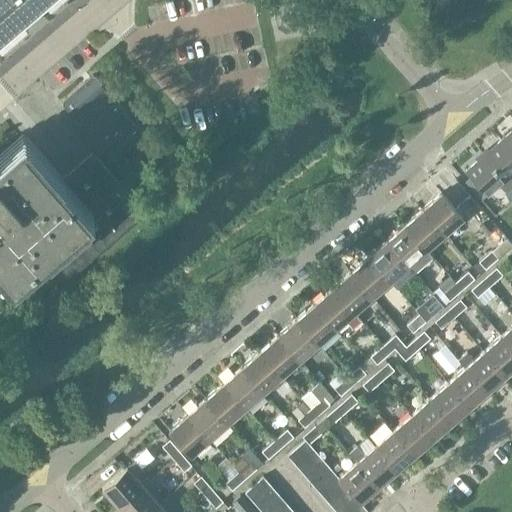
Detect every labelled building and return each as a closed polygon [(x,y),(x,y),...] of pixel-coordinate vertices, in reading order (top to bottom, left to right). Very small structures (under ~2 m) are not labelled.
[(0,0),(0,39),(45,0),(0,0)] [(68,116),(84,134),(121,102),(114,95),(115,90),(109,84),(104,84),(97,75),(93,74),(64,100),(64,104),(72,113),(68,116)] [(121,102),(84,134),(100,153),(103,150),(111,158),(115,159),(145,132),(144,129),(136,120),(137,116),(131,109),(127,109),(121,102)] [(511,130),(502,140),(511,152),(511,130)] [(45,249),(49,254),(69,236),(64,231),(87,211),(60,179),(23,138),(0,158),(0,261),(13,277),(45,249)] [(511,152),(502,140),(484,155),(511,187),(511,186),(511,176),(510,175),(511,173),(511,152)] [(69,236),(49,254),(70,278),(145,211),(92,150),(68,171),(60,179),(87,211),(64,231),(69,236)] [(511,187),(484,155),(466,170),(487,194),(499,184),(506,192),(511,187)] [(441,192),(422,208),(444,233),(452,242),(470,226),(462,216),(441,192)] [(422,208),(404,224),(426,248),(444,233),(422,208)] [(386,239),(408,264),(414,271),(432,256),(426,248),(404,224),(386,239)] [(494,249),(492,250),(498,257),(511,245),(511,243),(506,238),(494,249)] [(386,239),(368,255),(390,280),(389,280),(396,288),(414,271),(408,264),(386,239)] [(479,262),(485,269),(498,257),(492,250),(479,262)] [(368,255),(350,271),(372,295),(389,280),(390,280),(368,255)] [(495,267),(483,278),(489,286),(502,275),(495,267)] [(350,271),(332,286),(354,311),(363,303),(370,312),(379,304),(372,296),(372,295),(350,271)] [(468,271),(455,282),(462,289),(474,278),(468,271)] [(450,276),(437,287),(443,293),(455,282),(450,276)] [(489,286),(483,278),(470,289),(477,296),(489,286)] [(462,289),(455,282),(443,293),(449,300),(462,289)] [(332,286),(314,302),(336,327),(345,318),(353,327),(361,320),(354,311),(332,286)] [(424,293),(412,304),(420,313),(432,303),(424,293)] [(459,298),(447,309),(453,317),(466,306),(459,298)] [(314,302),(296,318),(318,342),(336,327),(314,302)] [(420,313),(419,314),(426,321),(438,310),(432,303),(420,313)] [(453,317),(447,309),(434,320),(441,328),(453,317)] [(426,321),(419,314),(407,324),(413,332),(426,321)] [(296,318),(278,333),(300,358),(318,342),(296,318)] [(384,324),(373,333),(382,343),(393,333),(384,324)] [(511,324),(500,334),(511,347),(511,324)] [(423,331),(411,341),(417,348),(429,338),(423,331)] [(278,333),(260,349),(282,374),(300,358),(278,333)] [(395,334),(384,344),(390,352),(394,348),(395,350),(403,343),(395,334)] [(482,350),(504,375),(511,367),(511,347),(500,334),(482,350)] [(405,346),(403,343),(395,350),(404,360),(417,348),(411,341),(405,346)] [(390,352),(384,344),(370,356),(377,363),(390,352)] [(260,349),(242,365),(264,390),(282,374),(260,349)] [(466,350),(457,358),(464,366),(486,390),(504,375),(482,350),(473,358),(466,350)] [(386,362),(374,373),(380,380),(393,369),(386,362)] [(242,365),(224,381),(246,405),(264,390),(242,365)] [(359,366),(346,377),(353,384),(365,373),(359,366)] [(446,381),(468,406),(486,390),(464,366),(446,381)] [(380,380),(374,373),(361,384),(367,391),(380,380)] [(353,384),(346,377),(334,388),(340,395),(353,384)] [(224,381),(206,396),(228,421),(246,405),(224,381)] [(428,397),(449,422),(468,406),(446,381),(428,397)] [(312,390),(302,399),(310,408),(320,400),(312,390)] [(350,394),(338,404),(344,412),(356,401),(350,394)] [(206,396),(188,412),(210,437),(228,421),(206,396)] [(320,400),(310,408),(317,415),(329,404),(323,397),(320,400)] [(410,413),(431,437),(449,422),(428,397),(410,413)] [(344,412),(338,404),(325,415),(332,423),(344,412)] [(317,415),(310,408),(298,419),(304,427),(317,415)] [(210,437),(188,412),(169,428),(191,453),(210,437)] [(392,428),(413,453),(431,437),(410,413),(392,428)] [(302,436),(304,439),(305,438),(309,442),(320,433),(314,426),(302,436)] [(374,444),(395,469),(413,453),(392,428),(374,444)] [(287,429),(274,440),(280,447),(293,436),(287,429)] [(287,454),(294,463),(313,447),(309,442),(305,438),(304,439),(287,454)] [(170,439),(162,445),(173,457),(180,451),(170,439)] [(280,447),(274,440),(261,451),(268,458),(280,447)] [(357,445),(348,452),(355,460),(356,460),(377,484),(395,469),(374,444),(364,453),(357,445)] [(294,463),(302,472),(321,456),(313,447),(294,463)] [(180,451),(173,457),(185,470),(192,464),(180,451)] [(302,472),(310,481),(328,465),(321,456),(302,472)] [(101,487),(117,506),(142,484),(135,475),(142,469),(133,459),(101,487)] [(251,460),(238,471),(244,479),(257,467),(251,460)] [(344,483),(352,492),(359,500),(377,484),(356,460),(355,460),(338,475),(344,483)] [(310,481),(318,490),(336,474),(328,465),(310,481)] [(244,479),(238,471),(225,482),(231,490),(244,479)] [(318,490),(325,499),(344,483),(338,475),(336,474),(318,490)] [(194,482),(204,494),(212,488),(201,475),(194,482)] [(245,490),(253,499),(270,484),(263,475),(245,490)] [(325,499),(333,508),(352,492),(344,483),(325,499)] [(142,484),(117,506),(122,511),(146,511),(158,502),(150,492),(142,484)] [(253,499),(260,508),(278,493),(270,484),(253,499)] [(212,488),(204,494),(215,507),(223,500),(212,488)] [(333,508),(337,511),(346,511),(359,501),(359,500),(352,492),(333,508)] [(260,508),(263,511),(273,511),(286,502),(278,493),(260,508)] [(237,506),(242,511),(255,511),(245,500),(237,506)] [(359,501),(346,511),(364,511),(367,510),(359,501)] [(146,511),(166,511),(158,502),(146,511)] [(273,511),(291,511),(293,511),(286,502),(273,511)]
